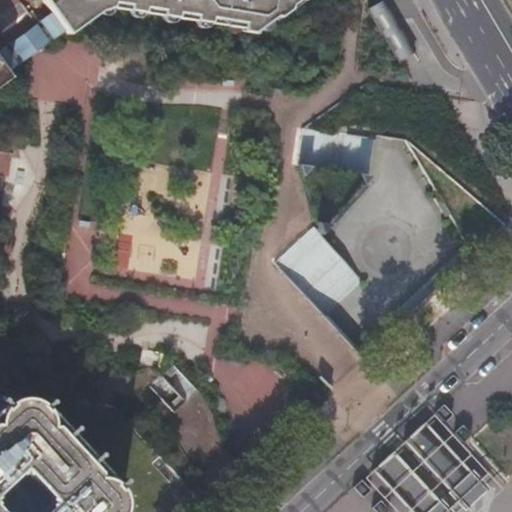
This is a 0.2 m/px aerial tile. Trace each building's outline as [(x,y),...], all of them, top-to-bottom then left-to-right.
[(40,0),(66,34),(97,12),(103,10),(109,9),(240,29),(240,33),(250,34),(273,18),(276,18),(302,0),(40,0)] [(410,56),(378,0),(360,10),(392,66),(410,56)] [(0,81),(11,74),(0,58),(0,81)] [(368,175),(298,166),(317,234),(368,175)] [(0,511),(119,511),(120,511),(122,506),(122,499),(122,494),(120,490),(115,484),(112,481),(108,478),(102,476),(98,475),(94,475),(90,475),(49,428),(50,423),(50,419),(49,413),(48,410),(47,407),(46,405),(43,407),(40,403),(41,401),(36,397),(31,395),(25,394),(19,394),(15,396),(10,397),(7,399),(5,401),(6,403),(2,408),(0,406),(0,511)] [(441,404),(433,412),(442,422),(450,414),(441,404)] [(406,436),(401,441),(457,501),(462,496),(467,491),(470,489),(473,486),(475,484),(478,481),(423,422),(420,424),(417,426),(415,429),(406,436)] [(460,425),(452,432),(461,442),(469,435),(460,425)] [(375,465),(370,470),(408,511),(444,511),(446,511),(391,451),(386,455),(375,465)] [(360,480),(352,487),(361,497),(369,490),(360,480)] [(379,500),(371,508),(374,511),(386,511),(388,510),(379,500)]
